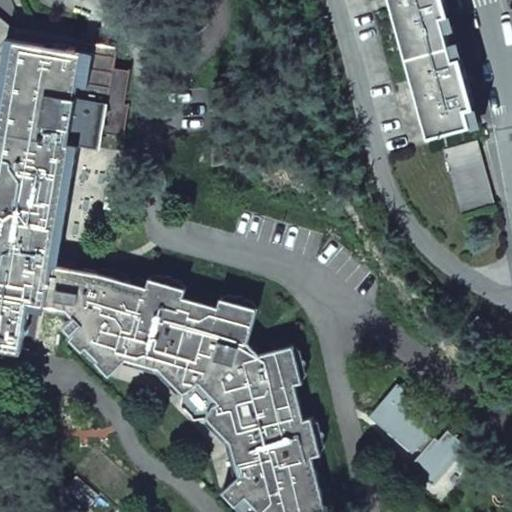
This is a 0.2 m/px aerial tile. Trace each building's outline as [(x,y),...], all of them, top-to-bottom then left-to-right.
[(392,0),(429,133),(470,122),(436,0),(392,0)] [(57,263),(75,160),(76,144),(98,148),(101,132),(123,136),(128,104),(124,103),(129,71),(113,68),(116,52),(114,52),(115,47),(14,29),(0,17),(0,291),(31,297),(30,307),(45,309),(46,304),(52,262),(57,263)] [(461,213),(493,204),(476,142),(444,151),(461,213)] [(161,365),(184,389),(183,402),(196,416),(209,414),(233,438),(241,471),(223,489),(238,504),(240,501),(250,511),(305,511),(328,506),(314,453),(323,451),(313,414),(304,416),(296,382),(304,379),(295,342),(285,345),(284,338),(282,331),(278,326),(275,322),(269,318),(263,316),(255,315),(258,305),(221,295),(219,304),(185,294),(187,285),(150,275),(148,284),(94,269),(57,263),(52,262),(46,304),(68,307),(82,322),(69,335),(83,350),(87,346),(98,357),(96,360),(110,374),(128,356),(161,365)] [(0,347),(22,351),(25,336),(29,329),(27,322),(30,307),(31,297),(0,291),(0,347)] [(83,350),(92,358),(96,360),(98,357),(87,346),(83,350)] [(440,421),(398,386),(387,400),(392,405),(378,421),(417,453),(422,447),(427,452),(415,467),(435,484),(468,445),(450,429),(441,440),(437,436),(435,439),(429,434),(440,421)] [(378,421),(392,405),(387,400),(373,416),(378,421)] [(239,508),(242,511),(250,511),(240,501),(238,504),(239,508)]
